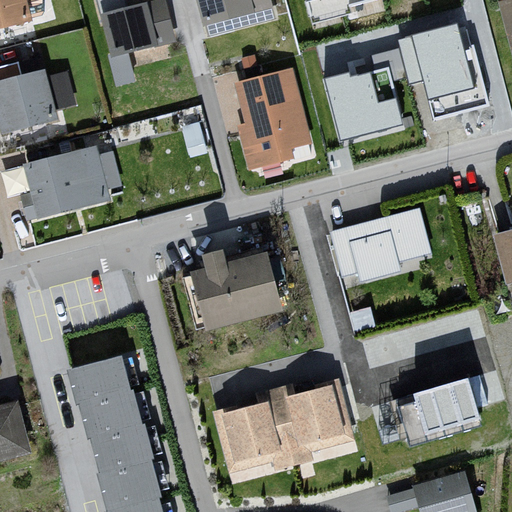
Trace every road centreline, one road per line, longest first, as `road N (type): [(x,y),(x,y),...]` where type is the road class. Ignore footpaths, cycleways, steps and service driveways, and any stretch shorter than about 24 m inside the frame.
road 1 (unclassified): [(136,235),(511,140)]
road 2 (residential): [(136,235),(206,511)]
road 3 (unknown): [(182,0),(249,207)]
road 4 (unknown): [(205,507),(373,497)]
road 5 (unclassified): [(0,271),(136,235)]
